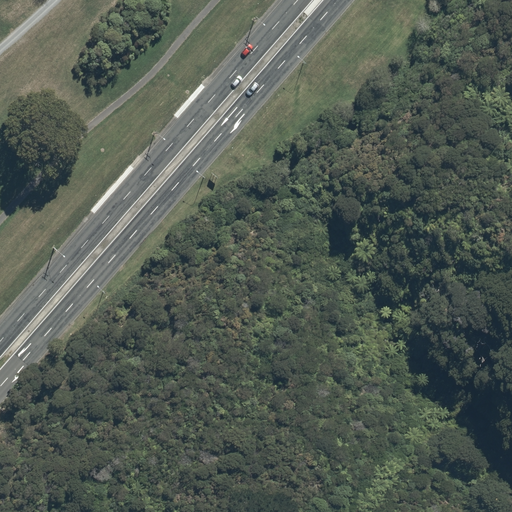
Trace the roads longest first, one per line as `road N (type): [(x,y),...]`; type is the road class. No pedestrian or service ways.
road 1 (secondary): [(337,0),(0,379)]
road 2 (secondary): [(0,334),(296,0)]
